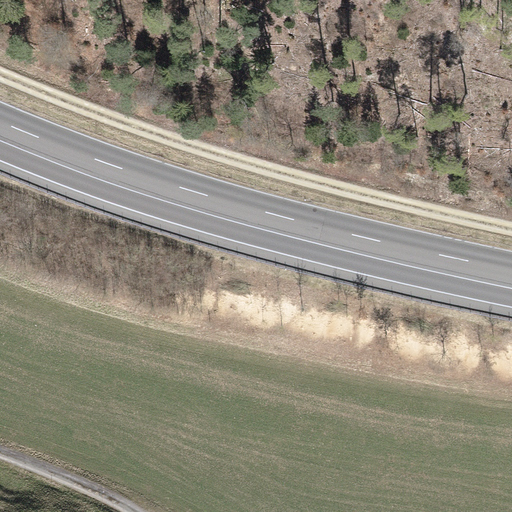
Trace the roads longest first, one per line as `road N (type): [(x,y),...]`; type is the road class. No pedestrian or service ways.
road 1 (track): [(511,229),(134,127),(0,73)]
road 2 (primary): [(0,131),(193,200),(511,280)]
road 3 (track): [(134,511),(0,450)]
